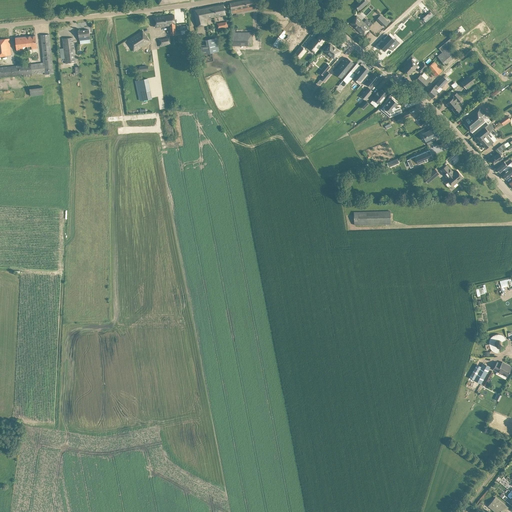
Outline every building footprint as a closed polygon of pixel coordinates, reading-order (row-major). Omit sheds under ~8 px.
[(254,0),(245,0),(230,3),(232,13),(254,9),(255,6),(254,0)] [(358,2),(353,6),(358,11),(359,10),(360,10),(369,2),(366,0),(358,0),(357,1),(358,2)] [(197,27),(207,25),(206,22),(206,19),(226,15),(224,4),(193,10),(197,27)] [(170,35),(177,34),(174,14),(153,17),(155,28),(169,26),(170,35)] [(410,20),(405,24),(412,31),(421,23),(413,14),(408,18),(410,20)] [(357,16),(350,23),(364,35),(371,27),(370,26),(372,24),(366,19),(364,22),(357,16)] [(389,23),(384,17),(380,21),(385,27),(389,23)] [(299,20),(292,29),(297,33),(293,38),(298,42),(304,33),(300,30),(305,24),(299,20)] [(78,31),(79,40),(90,39),(89,29),(78,31)] [(438,48),(441,51),(462,34),(459,30),(438,48)] [(127,41),(133,50),(149,40),(143,31),(127,41)] [(44,62),(40,63),(29,64),(31,64),(32,74),(45,72),(45,74),(53,73),(49,34),(41,35),(43,53),(44,62)] [(232,34),(232,46),(248,46),(251,46),(251,34),(248,34),(232,34)] [(26,36),(27,46),(28,49),(37,48),(36,35),(26,36)] [(325,39),(320,35),(316,39),(315,40),(313,38),(307,46),(315,53),(322,44),(322,43),(325,39)] [(15,38),(17,51),(24,50),(23,47),(27,46),(26,36),(15,38)] [(389,36),(378,45),(384,52),(389,47),(392,51),(399,44),(396,41),(395,41),(394,42),(389,36)] [(66,63),(75,62),(72,37),(63,39),(66,63)] [(160,46),(170,44),(169,37),(158,39),(160,46)] [(0,55),(11,55),(9,38),(0,39),(0,55)] [(215,38),(205,40),(207,46),(208,53),(211,53),(218,51),(215,38)] [(330,44),(324,51),(334,58),(339,51),(330,44)] [(445,65),(457,54),(450,45),(437,56),(445,65)] [(300,58),(306,50),(301,46),(294,54),(300,58)] [(175,70),(173,57),(168,58),(166,49),(150,52),(156,89),(173,87),(170,70),(175,70)] [(347,58),(336,70),(343,76),(353,63),(347,58)] [(421,72),(427,66),(424,63),(420,67),(411,59),(407,63),(407,64),(403,69),(409,75),(414,70),(417,67),(418,69),(417,69),(421,72)] [(427,67),(430,69),(435,76),(442,70),(443,69),(441,67),(440,68),(434,61),(427,67)] [(327,63),(322,70),(325,73),(330,66),(327,63)] [(32,75),(31,74),(32,74),(31,64),(29,64),(0,67),(0,77),(23,75),(24,76),(32,75)] [(363,65),(355,75),(358,77),(358,78),(356,80),(361,84),(364,81),(369,75),(370,74),(367,72),(369,70),(366,69),(367,68),(363,65)] [(327,71),(321,79),(323,80),(324,82),(331,74),(327,71)] [(371,76),(369,75),(364,81),(372,87),(379,78),(373,73),(371,76)] [(416,82),(417,82),(423,88),(426,84),(431,79),(424,73),(422,76),(421,74),(415,81),(416,82)] [(473,76),(470,78),(469,76),(461,82),(466,89),(474,83),(473,81),(475,79),(473,76)] [(432,98),(435,94),(438,91),(439,92),(442,89),(440,87),(447,80),(444,77),(434,87),(427,93),(432,98)] [(135,80),(139,101),(153,98),(148,78),(135,80)] [(42,86),(29,88),(30,96),(43,94),(42,86)] [(373,91),(368,87),(361,96),(365,100),(373,91)] [(375,95),(373,98),(374,99),(379,103),(380,104),(383,100),(383,99),(387,94),(381,89),(378,92),(378,91),(375,95)] [(453,96),(454,97),(446,104),(450,108),(451,107),(456,114),(462,108),(458,103),(462,99),(457,92),(453,96)] [(385,104),(381,109),(390,117),(402,112),(400,107),(396,109),(395,107),(398,103),(392,98),(386,105),(385,104)] [(365,100),(360,106),(363,109),(368,103),(365,100)] [(463,122),(474,136),(488,124),(490,122),(491,121),(484,113),(480,108),(463,122)] [(408,110),(397,115),(399,120),(411,115),(408,110)] [(419,117),(422,120),(419,123),(424,127),(426,124),(428,126),(433,121),(426,114),(424,116),(422,113),(418,117),(419,117)] [(510,119),(507,115),(500,120),(503,125),(510,119)] [(494,128),(490,122),(488,124),(474,136),(485,149),(497,139),(490,132),(494,128)] [(434,127),(422,133),(426,141),(440,134),(434,127)] [(429,150),(410,159),(413,166),(428,160),(427,160),(432,157),(429,150)] [(499,153),(491,158),(494,164),(500,159),(502,158),(500,156),(502,154),(501,152),(499,153)] [(411,170),(407,162),(405,164),(404,161),(396,164),(398,166),(395,167),(399,176),(411,170)] [(511,164),(510,163),(507,165),(504,161),(496,168),(500,172),(503,169),(505,172),(511,167),(511,165),(511,164)] [(446,179),(452,186),(463,177),(457,171),(454,173),(447,165),(441,170),(448,178),(446,179)] [(502,175),(506,180),(510,176),(511,177),(511,167),(505,172),(502,175)] [(390,210),(354,212),(354,214),(354,215),(354,225),(390,224),(390,213),(390,210)] [(480,294),(492,291),(490,285),(476,288),(477,296),(481,296),(480,294)] [(492,350),(494,352),(499,353),(498,347),(499,347),(500,346),(505,349),(506,346),(502,343),(502,341),(506,339),(505,336),(503,335),(500,334),(498,334),(493,335),(491,337),(489,340),(489,341),(489,344),(490,348),(492,350)] [(496,373),(505,379),(507,375),(511,367),(502,362),(501,364),(497,362),(493,369),(497,371),(496,373)] [(474,373),(471,378),(481,384),(490,367),(483,363),(480,367),(476,374),(474,373)] [(508,508),(495,497),(488,506),(495,511),(501,511),(504,509),(505,511),(508,508)]
